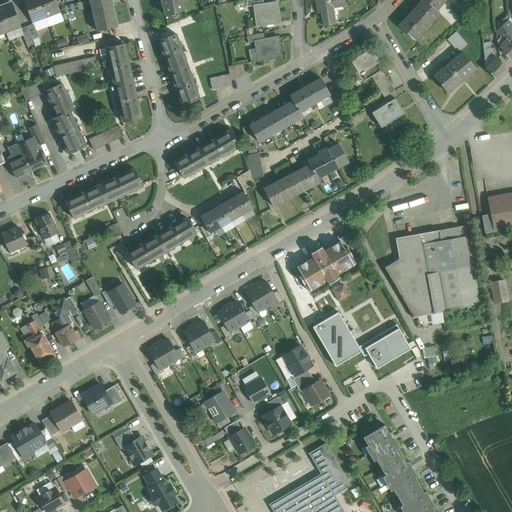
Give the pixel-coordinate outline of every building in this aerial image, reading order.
[(39,0),(23,0),(31,21),(45,16),(39,0)] [(55,0),(39,0),(45,16),(60,10),(56,1),(55,0)] [(89,0),(97,29),(96,29),(97,31),(117,26),(117,25),(110,0),(89,0)] [(181,0),(160,0),(164,14),(184,9),(181,0)] [(315,0),(318,13),(322,12),(324,24),(336,22),(333,6),(345,3),(344,0),(315,0)] [(425,0),(422,0),(400,25),(415,39),(439,12),(436,10),(425,0)] [(444,0),(425,0),(436,10),(444,0)] [(264,4),(253,5),(254,6),(256,26),(280,22),(277,2),(264,4)] [(12,3),(0,7),(0,16),(5,31),(20,25),(12,3)] [(511,24),(508,19),(503,25),(511,35),(511,24)] [(34,23),(27,26),(32,39),(39,36),(34,23)] [(511,37),(511,35),(503,25),(498,30),(508,42),(510,40),(511,37)] [(27,26),(21,28),(26,41),(32,39),(27,26)] [(468,44),(456,31),(447,39),(459,52),(468,44)] [(176,33),(159,39),(170,72),(188,66),(185,59),(186,59),(184,52),(183,53),(181,46),(179,40),(176,33)] [(263,33),(247,36),(248,42),(254,41),(254,40),(264,39),(263,33)] [(264,39),(254,40),(254,41),(258,61),(282,57),(278,36),(264,39)] [(511,41),(510,40),(508,42),(503,48),(511,56),(511,41)] [(493,41),(483,41),(484,55),(493,54),(493,41)] [(124,43),(105,47),(105,48),(107,47),(109,57),(107,57),(108,58),(108,57),(112,75),(112,76),(113,75),(115,84),(133,80),(124,43)] [(371,48),(351,61),(359,74),(362,72),(366,79),(371,76),(384,97),(395,90),(377,63),(380,61),(371,48)] [(462,52),(434,76),(447,92),(475,68),(462,52)] [(95,56),(53,65),(56,76),(98,67),(95,56)] [(507,66),(497,56),(486,68),(495,77),(507,66)] [(245,62),(228,66),(229,74),(230,77),(247,73),(245,62)] [(190,73),(188,66),(170,72),(182,105),(199,98),(197,91),(195,84),(194,85),(192,79),(193,78),(191,72),(190,73)] [(229,74),(210,78),(212,89),(232,85),(230,77),(229,74)] [(321,78),(305,87),(314,103),(330,94),(321,78)] [(133,80),(115,84),(117,93),(116,93),(116,94),(117,94),(121,111),(120,112),(122,112),(124,121),(122,121),(122,122),(141,117),(133,80)] [(69,102),(64,90),(66,90),(65,89),(65,90),(61,82),(44,90),(56,116),(68,111),(74,109),(70,102),(71,101),(69,102)] [(36,83),(21,90),(26,100),(41,93),(36,83)] [(300,111),(314,103),(305,87),(290,96),(293,101),(294,100),(300,111)] [(395,90),(384,97),(388,102),(395,98),(398,96),(395,90)] [(388,102),(375,110),(388,131),(402,123),(395,111),(401,107),(395,98),(388,102)] [(290,124),(303,117),(300,111),(294,100),(293,101),(280,108),(290,124)] [(274,133),(290,124),(280,108),(264,117),(274,133)] [(68,111),(56,116),(52,118),(68,153),(86,145),(86,144),(84,145),(80,136),(81,135),(80,135),(73,119),(74,118),(73,118),(72,119),(68,111)] [(259,141),(274,133),(264,117),(250,125),(259,141)] [(44,141),(37,124),(29,128),(32,136),(36,144),(44,141)] [(118,125),(103,133),(107,143),(123,136),(118,125)] [(229,130),(203,145),(213,162),(217,160),(216,159),(229,151),(230,152),(239,147),(229,130)] [(103,133),(89,139),(94,149),(107,143),(103,133)] [(36,144),(32,136),(18,143),(31,171),(46,164),(36,144)] [(31,171),(18,143),(9,148),(13,158),(7,160),(16,178),(31,171)] [(203,145),(174,161),(183,178),(190,174),(191,174),(202,168),(202,167),(208,163),(209,164),(213,162),(203,145)] [(340,145),(323,153),(332,169),(348,161),(340,145)] [(258,152),(247,154),(251,169),(252,176),(252,178),(263,175),(258,152)] [(323,153),(308,162),(309,164),(317,178),(332,169),(323,153)] [(304,189),(319,181),(317,178),(309,164),(295,172),(304,189)] [(134,168),(100,184),(108,202),(116,198),(116,197),(133,190),(142,186),(134,168)] [(251,169),(237,178),(240,183),(252,176),(251,169)] [(288,198),(304,189),(295,172),(278,180),(288,198)] [(252,176),(240,183),(243,189),(254,183),(252,178),(252,176)] [(273,206),(288,198),(278,180),(263,188),(273,206)] [(100,184),(65,200),(73,218),(83,213),(82,213),(99,205),(99,206),(108,202),(100,184)] [(252,207),(243,192),(232,198),(241,214),(252,207)] [(494,231),(511,227),(511,192),(488,197),(494,231)] [(241,214),(232,198),(221,204),(231,220),(234,226),(245,220),(241,214)] [(221,204),(211,211),(220,226),(231,220),(221,204)] [(220,226),(211,211),(200,217),(210,232),(220,226)] [(49,213),(35,219),(44,238),(45,238),(48,245),(58,241),(55,234),(58,232),(49,213)] [(186,217),(157,235),(167,251),(175,246),(174,246),(187,238),(187,239),(196,234),(186,217)] [(117,223),(107,227),(112,238),(122,233),(117,223)] [(420,233),(434,313),(480,305),(466,225),(420,233)] [(18,227),(1,235),(9,252),(26,244),(18,227)] [(354,243),(347,231),(337,237),(339,241),(342,239),(346,247),(347,247),(354,243)] [(385,267),(414,317),(434,313),(420,233),(395,238),(399,258),(385,267)] [(157,235),(127,252),(136,269),(145,264),(145,263),(158,256),(167,251),(157,235)] [(73,239),(63,244),(70,258),(79,253),(73,239)] [(339,241),(324,250),(321,246),(310,252),(313,256),(295,267),(295,268),(299,275),(298,275),(303,283),(304,283),(308,290),(308,291),(327,280),(329,283),(339,277),(337,274),(356,263),(355,263),(351,256),(352,255),(347,247),(346,247),(342,239),(339,241)] [(46,277),(54,275),(51,265),(44,267),(46,277)] [(101,292),(92,276),(85,280),(94,296),(101,292)] [(505,278),(491,280),(495,302),(509,300),(505,278)] [(110,290),(122,311),(137,302),(125,281),(110,290)] [(265,281),(256,286),(267,305),(269,304),(270,304),(273,303),(273,301),(276,299),(273,293),(265,281)] [(267,305),(256,286),(246,292),(253,304),(257,311),(260,309),(262,309),(264,308),(265,306),(267,305)] [(284,300),(278,290),(273,293),(276,299),(279,303),(284,300)] [(78,312),(69,296),(64,299),(70,310),(69,310),(71,314),(72,315),(78,312)] [(64,299),(64,298),(60,301),(59,300),(56,302),(56,303),(52,305),(54,309),(54,310),(56,313),(59,317),(60,316),(61,318),(62,317),(67,325),(69,324),(70,324),(73,322),(69,315),(71,314),(69,310),(70,310),(64,299)] [(99,301),(84,310),(95,328),(109,319),(99,301)] [(244,313),(237,301),(228,306),(239,325),(241,324),(242,324),(245,323),(245,321),(248,319),(244,313)] [(257,311),(253,304),(248,307),(250,310),(254,318),(259,315),(257,311)] [(239,325),(228,306),(218,312),(225,324),(229,331),(232,329),(234,329),(236,328),(237,326),(239,325)] [(254,318),(250,310),(244,313),(248,319),(251,323),(256,320),(254,318)] [(338,310),(311,324),(332,365),(359,351),(338,310)] [(41,320),(37,313),(31,316),(34,321),(38,328),(44,325),(41,320)] [(51,314),(41,320),(44,325),(46,329),(54,325),(52,323),(55,322),(51,314)] [(69,324),(67,325),(62,317),(61,318),(55,322),(52,323),(54,325),(57,331),(55,332),(63,346),(80,336),(77,330),(74,331),(70,324),(69,324)] [(34,321),(23,328),(32,344),(43,337),(38,328),(34,321)] [(210,333),(203,321),(194,326),(204,345),(206,344),(208,344),(211,343),(211,341),(214,339),(210,333)] [(229,331),(225,324),(220,327),(226,338),(231,335),(229,331)] [(360,343),(373,367),(409,348),(396,324),(360,343)] [(204,345),(194,326),(184,332),(191,344),(195,351),(198,349),(199,349),(202,348),(202,346),(204,345)] [(222,340),(216,330),(210,333),(214,339),(217,343),(222,340)] [(10,347),(2,334),(0,335),(0,346),(2,351),(3,351),(10,347)] [(53,352),(44,337),(43,337),(32,344),(30,345),(39,360),(53,352)] [(175,351),(168,338),(158,344),(169,363),(171,361),(173,362),(175,360),(176,359),(179,357),(175,351)] [(169,363),(158,344),(148,350),(155,362),(159,368),(162,367),(164,367),(166,366),(167,364),(169,363)] [(191,344),(186,347),(192,358),(197,355),(195,351),(191,344)] [(436,344),(423,346),(426,363),(438,361),(436,344)] [(312,364),(300,345),(283,355),(287,362),(286,367),(289,373),(294,374),(294,375),(295,375),(307,368),(312,364)] [(186,358),(180,348),(175,351),(179,357),(181,361),(186,358)] [(6,357),(0,361),(0,377),(1,380),(8,375),(10,378),(16,374),(15,371),(7,357),(6,357)] [(159,368),(155,362),(150,365),(156,375),(162,372),(159,368)] [(307,368),(295,375),(294,375),(294,374),(292,379),(296,385),(312,376),(307,368)] [(312,376),(296,385),(300,391),(303,390),(302,389),(315,382),(312,376)] [(270,393),(261,377),(244,387),(254,403),(270,393)] [(315,382),(302,389),(303,390),(311,405),(329,395),(320,379),(315,382)] [(245,398),(236,383),(231,386),(240,401),(245,398)] [(100,384),(87,391),(81,394),(92,413),(106,405),(111,402),(100,384)] [(222,391),(204,402),(216,422),(227,416),(234,412),(222,391)] [(279,395),(264,404),(268,412),(280,405),(283,403),(279,395)] [(52,412),(62,431),(82,419),(71,400),(52,412)] [(268,412),(262,415),(265,420),(265,421),(269,428),(270,427),(273,433),(290,423),(280,405),(268,412)] [(227,416),(216,422),(219,427),(230,421),(227,416)] [(236,420),(224,427),(229,436),(241,429),(236,420)] [(35,423),(26,428),(25,427),(19,431),(20,431),(11,436),(24,458),(33,453),(33,451),(32,450),(46,442),(35,423)] [(373,461),(376,459),(381,467),(402,455),(397,447),(400,445),(391,431),(388,432),(384,425),(363,437),(368,445),(365,446),(373,461)] [(241,429),(229,436),(239,453),(254,445),(244,427),(241,429)] [(130,429),(114,438),(121,449),(124,446),(136,439),(130,429)] [(136,439),(124,446),(135,464),(151,454),(141,436),(136,439)] [(7,442),(0,446),(0,458),(3,463),(3,465),(16,458),(7,442)] [(269,504),(273,511),(341,511),(344,510),(334,494),(350,485),(326,443),(309,452),(321,474),(269,504)] [(390,490),(393,488),(397,496),(419,484),(414,477),(417,476),(409,461),(406,463),(402,455),(381,467),(386,475),(382,477),(390,490)] [(156,469),(144,475),(150,486),(162,479),(156,469)] [(78,472),(72,476),(73,478),(66,482),(70,489),(74,497),(95,485),(87,470),(79,475),(78,472)] [(66,482),(62,476),(57,478),(65,492),(70,489),(66,482)] [(150,486),(149,487),(153,493),(150,495),(155,504),(158,502),(162,509),(176,501),(172,495),(175,493),(170,484),(167,486),(163,479),(162,479),(150,486)] [(402,511),(435,511),(432,506),(434,505),(426,491),(423,492),(419,484),(397,496),(403,504),(400,506),(402,511)] [(55,488),(38,497),(39,498),(39,501),(40,504),(43,505),(46,511),(47,511),(64,503),(55,488)]
